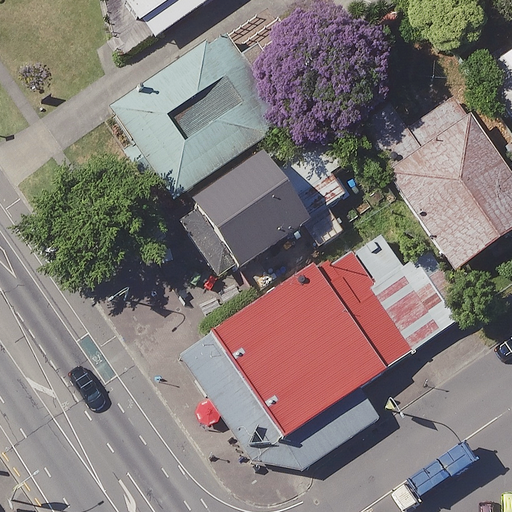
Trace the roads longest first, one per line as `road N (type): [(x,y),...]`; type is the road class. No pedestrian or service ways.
road 1 (secondary): [(0,317),(121,511)]
road 2 (tertiary): [(511,410),(368,511)]
